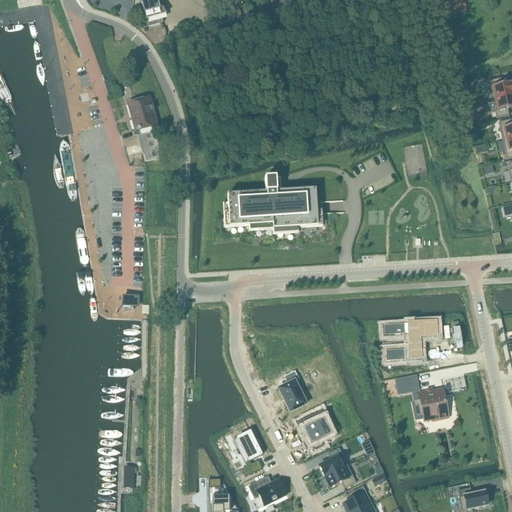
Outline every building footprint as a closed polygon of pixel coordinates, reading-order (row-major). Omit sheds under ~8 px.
[(138,0),(142,11),(142,15),(144,21),(146,29),(162,24),(160,17),(165,16),(157,1),(156,0),(138,0)] [(463,0),(445,0),(449,17),(466,13),(463,0)] [(229,11),(232,22),(241,20),(239,9),(229,11)] [(0,97),(2,102),(3,103),(4,104),(5,106),(7,107),(15,118),(12,104),(12,103),(11,101),(11,99),(11,98),(0,75),(0,97)] [(501,80),(488,82),(492,101),(494,100),(511,96),(511,87),(511,83),(502,86),(501,80)] [(109,81),(103,83),(108,99),(113,97),(109,81)] [(511,96),(494,100),(496,112),(494,113),(495,118),(509,115),(507,109),(511,108),(511,96)] [(145,164),(158,161),(155,127),(148,101),(128,106),(131,118),(135,133),(136,133),(145,164)] [(511,124),(511,120),(498,123),(502,142),(511,139),(511,124)] [(13,130),(13,135),(24,163),(26,166),(30,165),(30,163),(30,160),(20,133),(15,129),(13,130)] [(511,139),(502,142),(506,160),(511,158),(511,139)] [(227,196),(229,233),(317,228),(316,209),(315,204),(315,191),(290,192),(280,193),(280,179),(264,179),(265,194),(227,196)] [(121,305),(120,309),(138,309),(138,298),(121,297),(121,305)] [(408,350),(384,351),(385,363),(421,361),(419,339),(436,338),(435,323),(393,325),(394,336),(407,335),(408,350)] [(304,331),(268,334),(269,352),(280,350),(280,346),(299,345),(299,339),(304,338),(304,331)] [(287,386),(278,390),(289,414),(305,405),(294,382),(298,380),(294,373),(283,378),(287,386)] [(415,377),(394,381),(397,396),(418,392),(415,377)] [(425,398),(419,399),(420,401),(423,417),(424,422),(432,420),(432,423),(448,420),(442,391),(432,393),(426,394),(424,394),(425,398)] [(321,411),(297,423),(308,446),(311,445),(314,452),(323,447),(320,441),(330,435),(323,420),(325,419),(321,411)] [(249,433),(233,441),(237,447),(244,461),(245,464),(257,458),(261,456),(259,452),(254,443),(249,433)] [(366,443),(360,446),(366,457),(371,455),(374,453),(368,442),(366,443)] [(329,460),(317,467),(323,479),(344,469),(347,467),(341,456),(340,455),(338,450),(326,455),(329,460)] [(344,469),(323,479),(329,490),(341,484),(344,490),(355,484),(352,479),(347,467),(344,469)] [(124,468),(123,489),(132,490),(133,469),(124,468)] [(377,470),(373,471),(376,477),(379,476),(382,474),(380,468),(377,470)] [(380,477),(371,482),(373,485),(381,481),(383,480),(381,477),(380,477)] [(267,478),(247,488),(254,501),(258,499),(263,508),(287,496),(278,480),(270,484),(267,478)] [(353,499),(341,505),(344,511),(357,511),(367,507),(371,505),(365,494),(365,493),(362,488),(350,494),(353,499)] [(470,489),(457,492),(461,511),(463,511),(486,507),(483,493),(471,496),(470,489)] [(220,490),(208,491),(208,509),(211,509),(211,511),(229,511),(229,500),(220,500),(220,490)]
